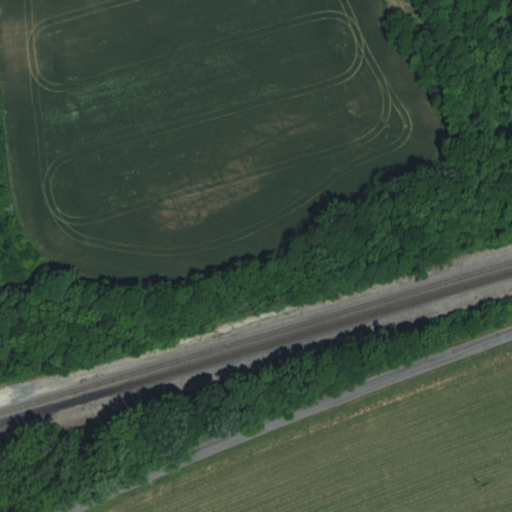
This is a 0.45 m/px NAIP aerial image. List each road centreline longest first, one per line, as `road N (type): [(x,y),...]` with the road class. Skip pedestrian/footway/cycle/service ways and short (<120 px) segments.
road 1 (residential): [(66,511),(511,330)]
road 2 (residential): [(511,158),(392,0)]
